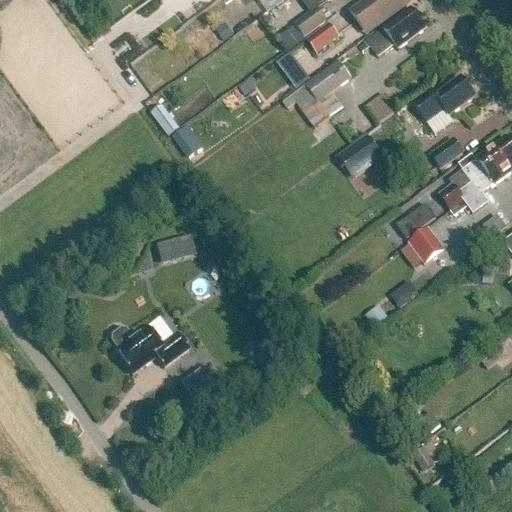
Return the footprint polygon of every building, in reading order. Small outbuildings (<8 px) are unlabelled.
[(92,0),(78,0),(86,11),(95,4),(92,0)] [(280,0),(254,0),(266,13),(281,0),(280,0)] [(416,2),(414,0),(373,0),(350,17),(366,39),(416,2)] [(305,41),(327,25),(316,11),(294,28),(305,41)] [(410,14),(359,52),(363,57),(370,52),(378,62),(394,49),(398,54),(425,34),(410,14)] [(317,57),(339,40),(328,26),(306,43),(317,57)] [(226,27),(217,36),(225,45),(234,36),(226,27)] [(279,103),(307,80),(284,51),(225,99),(232,109),(255,90),(265,102),(273,96),(279,103)] [(338,64),(305,89),(283,106),(288,113),(295,107),(315,133),(343,112),(332,96),(352,82),(338,64)] [(444,114),(449,121),(475,101),(460,82),(436,100),(432,94),(412,109),(426,127),(444,114)] [(395,114),(383,97),(366,109),(379,126),(395,114)] [(151,117),(162,131),(173,123),(162,109),(151,117)] [(204,151),(188,129),(172,141),(189,163),(204,151)] [(351,152),(366,172),(382,160),(368,140),(351,152)] [(453,141),(429,159),(440,174),(464,156),(453,141)] [(511,156),(511,149),(506,142),(475,165),(476,166),(450,185),(453,188),(438,199),(444,207),(511,156)] [(511,176),(511,156),(444,207),(451,216),(464,205),(473,217),(488,207),(481,197),(493,188),(495,190),(511,176)] [(405,204),(408,196),(400,192),(397,201),(405,204)] [(420,232),(436,221),(426,208),(411,219),(420,232)] [(486,248),(500,237),(492,226),(478,236),(486,248)] [(408,244),(418,258),(425,267),(445,253),(428,230),(408,244)] [(511,240),(503,247),(511,258),(511,240)] [(143,242),(128,247),(131,260),(146,255),(143,242)] [(398,311),(417,295),(407,283),(388,299),(398,311)] [(495,301),(487,307),(494,316),(502,310),(495,301)] [(117,352),(114,355),(132,379),(156,361),(164,372),(188,354),(176,338),(173,341),(159,322),(132,342),(126,333),(121,332),(111,339),(111,344),(117,352)] [(283,373),(287,344),(260,340),(255,368),(283,373)] [(478,360),(487,373),(496,366),(487,354),(478,360)] [(178,382),(189,403),(211,393),(200,372),(178,382)] [(370,412),(374,417),(384,410),(379,405),(370,412)] [(431,417),(417,427),(427,440),(440,429),(431,417)] [(434,467),(443,462),(430,442),(421,448),(424,452),(434,467)] [(434,468),(434,467),(424,452),(413,459),(423,475),(434,468)]
